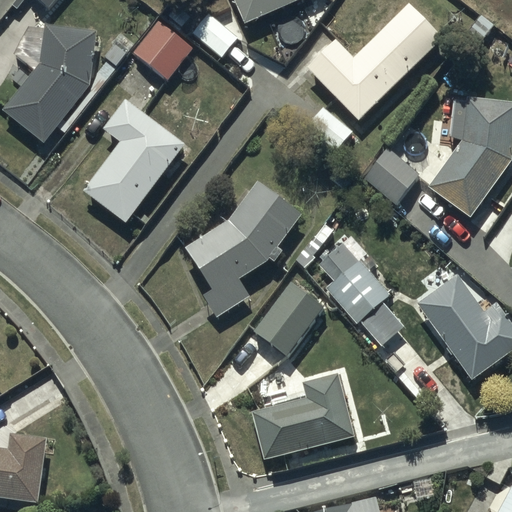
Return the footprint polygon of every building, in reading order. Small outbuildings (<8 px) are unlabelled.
[(37,0),(49,9),(56,0),(37,0)] [(233,0),(245,26),(301,0),(233,0)] [(334,42),(306,69),(359,123),(442,42),(408,7),(353,61),(334,42)] [(207,16),(191,36),(222,60),(238,41),(207,16)] [(133,54),(166,81),(192,50),(159,22),(133,54)] [(42,144),(87,85),(94,31),(43,27),(40,64),(2,114),(42,144)] [(449,141),(461,143),(428,190),(471,219),(511,161),(511,155),(511,106),(454,99),(449,141)] [(85,192),(126,224),(185,148),(127,102),(104,130),(122,144),(85,192)] [(307,132),(334,153),(353,130),(326,109),(307,132)] [(387,152),(363,180),(395,207),(419,179),(387,152)] [(228,223),(185,251),(212,293),(204,298),(218,320),(251,299),(240,282),(268,265),(301,218),(257,186),(252,193),(247,189),(224,220),(228,223)] [(326,291),(356,325),(361,321),(381,344),(404,325),(385,303),(391,298),(344,243),(319,263),(336,282),(326,291)] [(457,279),(418,306),(471,383),(511,354),(511,328),(496,306),(482,316),(457,279)] [(291,284),(253,332),(285,357),(323,309),(291,284)] [(253,412),(263,459),(354,440),(340,376),(305,384),(309,400),(253,412)] [(0,449),(0,499),(38,506),(48,442),(11,436),(9,451),(0,449)] [(511,511),(511,487),(498,511),(511,511)] [(377,511),(374,499),(322,511),(377,511)]
